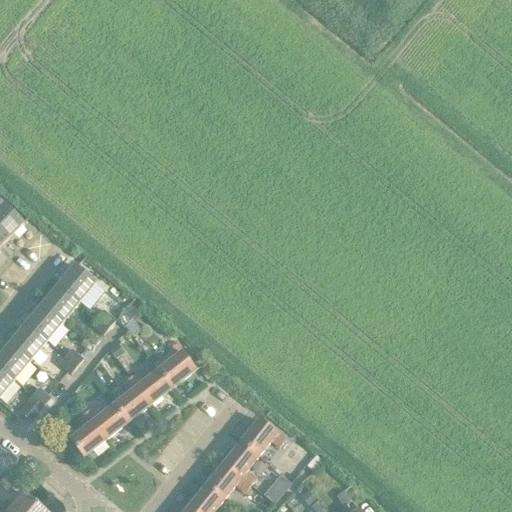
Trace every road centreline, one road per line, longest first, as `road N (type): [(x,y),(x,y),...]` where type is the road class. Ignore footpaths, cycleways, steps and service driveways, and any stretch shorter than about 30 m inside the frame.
road 1 (residential): [(157,511),(240,406)]
road 2 (residential): [(0,426),(100,508)]
